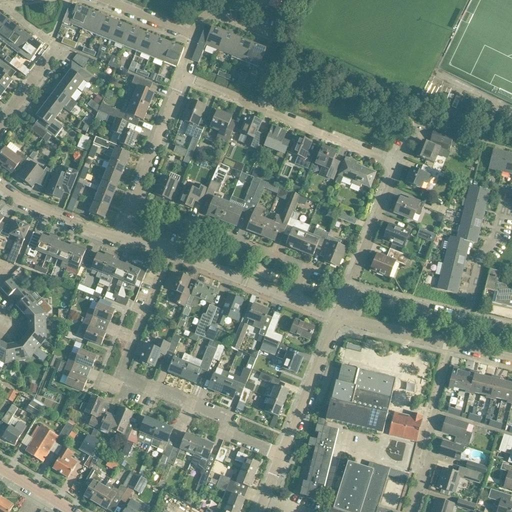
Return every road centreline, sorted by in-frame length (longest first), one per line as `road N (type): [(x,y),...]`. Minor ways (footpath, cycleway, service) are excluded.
road 1 (residential): [(280,456),(225,434),(231,420),(120,374),(169,251)]
road 2 (residential): [(184,79),(398,165)]
road 3 (residential): [(411,511),(451,345)]
road 4 (residential): [(119,236),(184,79)]
road 5 (residential): [(295,301),(309,266),(224,232),(209,267)]
road 6 (residential): [(280,456),(340,317)]
road 7 (residential): [(348,292),(398,165)]
road 8 (residential): [(119,236),(38,208),(0,185)]
road 9 (residential): [(465,320),(479,256),(506,198)]
road 10 (residential): [(465,320),(348,292)]
